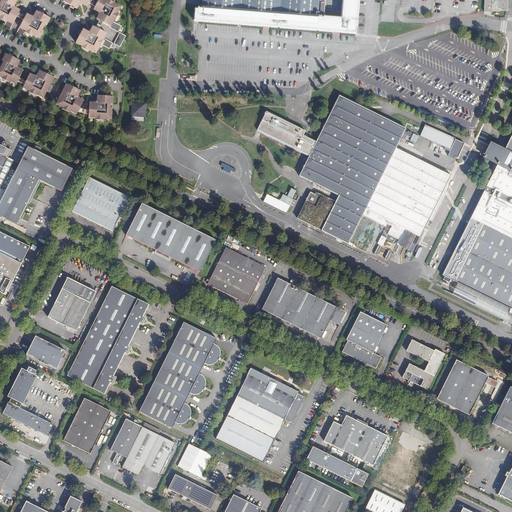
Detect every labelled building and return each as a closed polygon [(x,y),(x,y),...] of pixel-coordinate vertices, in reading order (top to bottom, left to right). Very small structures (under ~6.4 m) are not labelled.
[(16,0),(0,0),(0,16),(7,20),(4,26),(10,29),(17,16),(19,13),(20,10),(14,7),(17,0),(16,0)] [(88,6),(89,3),(90,0),(64,0),(64,2),(77,9),(81,2),(88,6)] [(100,21),(103,23),(110,27),(113,21),(121,7),(108,0),(99,0),(97,3),(96,7),(94,9),(100,13),(97,19),(100,21)] [(198,0),(198,9),(195,9),(194,20),(241,24),(241,19),(248,20),(248,24),(263,26),(271,26),(356,33),(358,0),(343,0),(342,18),(324,17),(325,0),(198,0)] [(484,15),(492,16),(500,16),(500,14),(506,14),(506,0),(492,0),(493,1),(485,1),(484,15)] [(26,16),(24,20),(16,33),(23,37),(26,30),(40,38),(50,18),(37,11),(34,17),(27,14),(26,16)] [(113,21),(110,27),(119,32),(122,26),(113,21)] [(107,33),(100,29),(96,27),(94,26),(90,32),(83,29),(76,42),(96,53),(101,44),(104,38),(107,33)] [(114,44),(120,47),(126,36),(120,32),(114,44)] [(113,43),(104,38),(101,44),(110,49),(113,43)] [(188,52),(188,49),(183,48),(182,62),(190,62),(191,52),(188,52)] [(0,75),(17,84),(18,81),(20,78),(24,70),(20,69),(18,64),(20,60),(6,53),(0,66),(0,75)] [(26,81),(25,84),(23,87),(44,98),(54,77),(40,70),(38,74),(33,75),(30,73),(26,81)] [(79,112),(80,108),(84,101),(81,99),(79,95),(81,91),(67,84),(57,104),(77,114),(79,112)] [(90,102),(89,111),(89,115),(88,118),(111,119),(113,96),(98,95),(98,100),(94,103),(90,102)] [(300,176),(339,195),(335,203),(328,199),(328,198),(316,192),(315,194),(310,192),(297,218),(322,230),(322,231),(350,244),(396,148),(406,128),(340,95),(317,142),(307,137),(304,136),(306,131),(267,112),(258,130),(310,156),(300,176)] [(146,103),(133,102),(132,116),(132,120),(144,121),(144,116),(146,116),(146,103)] [(420,136),(451,149),(455,139),(425,125),(420,136)] [(415,143),(418,136),(412,133),(409,140),(415,143)] [(0,187),(14,160),(8,157),(11,151),(5,148),(7,145),(7,143),(6,142),(5,142),(4,142),(3,142),(1,145),(0,144),(0,187)] [(511,153),(504,150),(494,145),(486,160),(499,166),(511,172),(511,153)] [(0,216),(17,225),(39,180),(41,181),(61,192),(73,169),(28,147),(0,203),(0,216)] [(396,148),(350,244),(356,248),(357,247),(369,253),(383,226),(386,227),(382,236),(386,238),(391,228),(393,224),(420,237),(451,175),(396,148)] [(511,172),(499,166),(473,218),(471,217),(442,274),(444,275),(442,279),(449,282),(451,279),(465,286),(463,292),(467,293),(468,291),(479,297),(481,294),(510,309),(508,313),(511,315),(511,172)] [(107,229),(116,226),(130,198),(89,178),(72,212),(107,229)] [(39,180),(30,204),(41,181),(39,180)] [(264,201),(287,213),(294,199),(293,199),(294,198),(297,200),(299,196),(296,194),(297,191),(291,188),(287,196),(283,194),(280,200),(267,194),(264,201)] [(199,272),(215,240),(141,204),(125,236),(156,251),(155,253),(169,260),(170,258),(199,272)] [(393,224),(391,228),(402,234),(397,244),(408,250),(412,242),(416,244),(420,237),(393,224)] [(11,293),(15,285),(12,284),(30,247),(0,232),(0,287),(1,288),(0,289),(0,292),(5,294),(7,294),(7,293),(6,291),(7,291),(10,292),(11,293)] [(440,239),(432,256),(437,258),(444,241),(440,239)] [(265,267),(225,248),(206,285),(246,304),(265,267)] [(403,249),(401,257),(409,260),(412,252),(403,249)] [(96,292),(67,278),(47,317),(76,331),(96,292)] [(329,321),(336,308),(277,278),(261,310),(320,339),(329,321)] [(511,323),(511,315),(508,313),(510,309),(481,294),(479,297),(468,291),(467,293),(463,292),(465,286),(451,279),(449,282),(445,290),(511,323)] [(18,286),(15,285),(11,293),(10,292),(7,299),(10,301),(18,286)] [(103,302),(144,321),(145,318),(142,316),(148,305),(111,286),(103,302)] [(142,324),(144,321),(103,302),(66,376),(103,394),(109,383),(112,384),(115,378),(112,376),(124,353),(127,354),(130,348),(127,346),(139,323),(142,324)] [(345,312),(336,308),(329,321),(338,325),(345,312)] [(386,325),(359,312),(345,340),(347,341),(342,352),(376,369),(382,357),(373,353),(386,325)] [(219,357),(219,355),(219,353),(219,351),(219,349),(218,348),(217,346),(215,345),(214,345),(213,344),(216,339),(182,322),(174,338),(167,353),(153,381),(138,412),(171,428),(172,427),(174,422),(176,423),(177,424),(179,424),(181,424),(183,424),(185,423),(186,421),(187,419),(189,416),(190,414),(190,412),(190,410),(189,409),(188,407),(187,406),(186,405),(185,404),(184,403),(186,398),(189,393),(191,394),(192,394),(194,395),(196,394),(198,394),(199,393),(201,391),(202,390),(204,386),(204,384),(205,382),(204,381),(204,379),(203,378),(202,376),(201,375),(200,374),(198,374),(201,369),(204,363),(206,364),(207,365),(209,365),(210,365),(212,364),(214,363),(216,362),(217,360),(218,358),(219,357)] [(66,352),(36,337),(26,355),(56,370),(66,352)] [(432,351),(410,340),(405,351),(427,362),(422,371),(407,363),(400,377),(406,380),(405,382),(408,383),(407,385),(411,387),(413,383),(425,389),(443,354),(433,350),(432,351)] [(485,383),(488,378),(489,376),(484,374),(456,360),(437,399),(469,415),(485,383)] [(23,399),(27,391),(37,371),(29,367),(29,368),(27,371),(25,370),(22,368),(8,397),(11,398),(9,402),(3,413),(28,426),(31,428),(48,436),(54,424),(17,406),(19,402),(21,403),(23,399)] [(299,392),(251,368),(215,439),(263,462),(285,420),(292,423),(302,403),(305,397),(298,394),(299,392)] [(498,382),(488,378),(485,383),(495,388),(498,382)] [(511,388),(510,387),(492,423),(511,433),(511,388)] [(76,445),(75,446),(90,454),(105,424),(107,425),(110,419),(108,418),(112,412),(85,398),(63,440),(73,445),(73,444),(76,445)] [(385,436),(345,416),(340,426),(332,422),(323,441),(372,466),(387,436),(385,436)] [(124,463),(142,427),(126,420),(111,450),(117,453),(113,462),(118,465),(120,461),(124,463)] [(175,444),(142,427),(124,463),(125,463),(122,467),(139,476),(144,467),(160,475),(175,444)] [(380,480),(398,488),(401,482),(414,487),(432,445),(400,432),(380,480)] [(212,455),(189,444),(177,466),(185,470),(200,478),(202,475),(212,455)] [(361,488),(368,475),(312,447),(305,460),(357,486),(361,488)] [(0,460),(0,492),(13,467),(0,460)] [(468,469),(464,466),(460,474),(465,476),(468,469)] [(345,511),(352,498),(297,472),(277,511),(345,511)] [(511,473),(511,475),(509,473),(507,472),(505,476),(506,476),(509,477),(507,481),(499,495),(511,501),(511,473)] [(181,477),(175,474),(168,489),(210,510),(218,495),(181,477)] [(498,495),(499,495),(507,481),(506,480),(498,495)] [(375,490),(366,510),(370,511),(401,511),(405,505),(375,490)] [(259,511),(262,509),(233,495),(224,511),(259,511)] [(62,511),(48,511),(27,501),(21,511),(77,511),(82,502),(71,496),(65,508),(64,511),(63,511),(62,511)]
